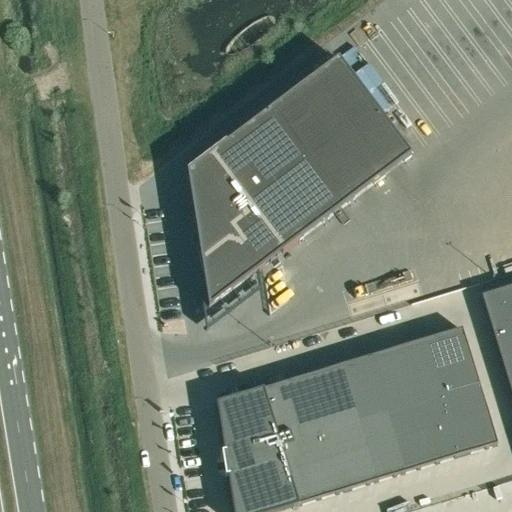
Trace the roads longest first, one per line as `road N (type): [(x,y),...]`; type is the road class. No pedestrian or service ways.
road 1 (unclassified): [(89,0),(166,511)]
road 2 (primary): [(30,511),(0,318)]
